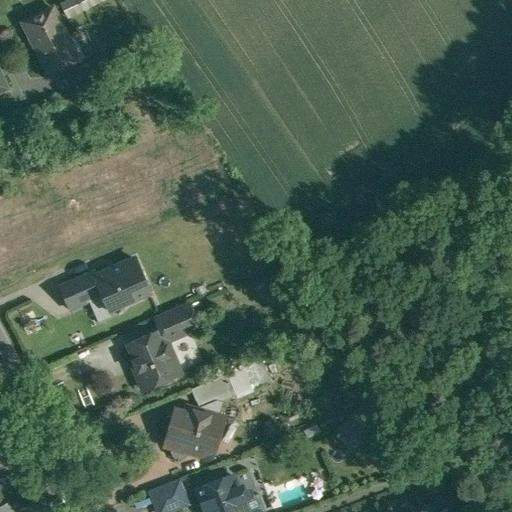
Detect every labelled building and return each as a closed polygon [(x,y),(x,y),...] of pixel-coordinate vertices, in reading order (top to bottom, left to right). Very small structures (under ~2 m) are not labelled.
[(70,0),(62,4),(68,15),(98,0),(70,0)] [(54,8),(25,23),(35,44),(37,42),(44,57),(42,58),(50,75),(80,60),(54,8)] [(106,56),(76,71),(81,83),(112,68),(106,56)] [(134,259),(96,276),(103,291),(110,308),(148,291),(134,259)] [(71,305),(103,291),(96,276),(93,270),(61,285),(71,305)] [(199,328),(189,304),(156,319),(162,330),(167,341),(199,328)] [(162,330),(129,345),(139,368),(136,370),(145,389),(167,379),(170,380),(180,375),(182,370),(177,358),(174,357),(167,341),(162,330)] [(226,375),(193,389),(200,407),(222,397),(224,402),(235,397),(226,375)] [(200,407),(186,413),(176,410),(174,418),(169,416),(164,419),(162,426),(165,430),(170,432),(166,445),(173,447),(171,452),(174,457),(182,459),(187,457),(189,452),(201,455),(216,449),(225,417),(220,416),(224,402),(222,397),(200,407)] [(233,476),(198,489),(206,511),(246,511),(242,500),(247,498),(243,486),(237,488),(233,476)] [(180,481),(152,492),(159,511),(166,511),(189,503),(180,481)] [(0,511),(13,511),(0,487),(0,511)]
